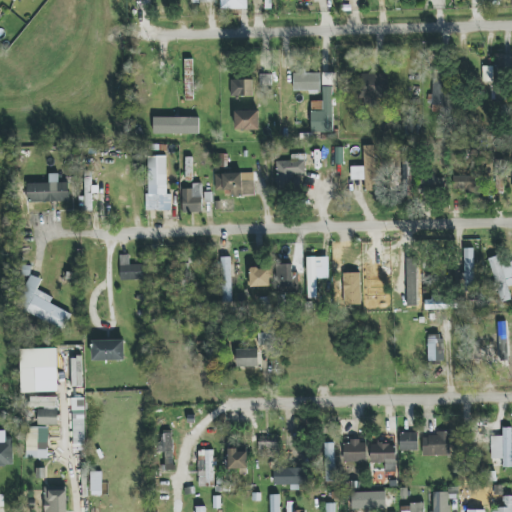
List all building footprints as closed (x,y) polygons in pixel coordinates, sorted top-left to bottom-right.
[(248,9),(248,0),(221,0),(222,9),(248,9)] [(511,73),(511,55),(495,55),(495,73),(511,73)] [(194,100),(193,59),(184,60),(185,100),(194,100)] [(493,67),(482,66),(482,81),(493,82),(493,67)] [(432,105),(445,105),(445,70),(433,70),(432,105)] [(294,91),(321,90),(321,73),(293,74),(294,91)] [(388,73),(360,74),(361,105),(376,105),(376,98),(388,98),(388,73)] [(260,85),(271,86),(272,75),(260,75),(260,85)] [(253,80),(231,79),(231,96),(253,96),(253,80)] [(312,133),(333,132),(333,87),(323,87),(323,112),(311,112),(312,133)] [(235,111),(235,131),(259,130),(259,110),(235,111)] [(153,134),(199,135),(200,118),(154,117),(153,134)] [(365,180),(365,192),(375,191),(374,145),(363,146),(364,167),(351,167),(351,180),(365,180)] [(278,187),(300,186),(299,178),(306,178),(305,154),(291,155),(292,161),(276,161),(278,187)] [(166,156),(148,156),(149,186),(167,186),(166,156)] [(255,194),(254,173),(215,174),(215,195),(255,194)] [(27,184),(27,203),(69,202),(68,182),(58,183),(58,174),(49,174),(49,183),(27,184)] [(444,176),(420,177),(421,191),(444,191),(444,176)] [(476,176),(453,176),(453,191),(479,192),(479,185),(476,185),(476,176)] [(182,189),(183,213),(203,213),(202,183),(193,184),(193,189),(182,189)] [(91,211),(92,186),(85,185),(85,197),(82,197),(81,211),(91,211)] [(172,195),(146,194),(146,210),(171,211),(172,195)] [(473,249),(464,249),(465,285),(474,285),(473,249)] [(500,303),(511,300),(508,286),(511,285),(511,276),(511,273),(511,261),(511,262),(509,253),(489,258),(500,303)] [(129,255),(120,255),(121,280),(144,280),(144,264),(130,265),(129,255)] [(222,304),(231,303),(230,257),(220,257),(222,304)] [(316,257),(307,258),(308,298),(317,298),(316,257)] [(417,258),(407,258),(408,306),(418,306),(417,258)] [(278,287),(293,287),(293,264),(277,265),(278,287)] [(270,286),(269,268),(250,269),(251,287),(270,286)] [(72,313),(50,304),(53,297),(37,291),(42,280),(31,275),(17,310),(65,329),(72,313)] [(426,309),(457,308),(457,297),(426,298),(426,309)] [(428,361),(444,361),(443,334),(428,335),(428,361)] [(124,340),(92,341),(93,361),(125,361),(124,340)] [(508,345),(481,345),(481,362),(508,362),(508,345)] [(20,349),(21,369),(57,368),(56,348),(20,349)] [(237,367),(259,367),(259,349),(237,349),(237,367)] [(82,387),(83,357),(72,357),(72,387),(82,387)] [(40,382),(41,392),(30,392),(30,408),(57,408),(56,382),(40,382)] [(73,423),(85,423),(84,398),(72,399),(73,423)] [(37,425),(58,426),(58,410),(38,409),(37,425)] [(48,427),(27,427),(26,458),(48,458),(48,427)] [(503,458),(503,467),(511,467),(511,449),(511,428),(502,428),(503,436),(491,436),(492,459),(503,458)] [(165,452),(166,471),(175,470),(174,441),(172,441),(172,433),(157,434),(157,453),(165,452)] [(418,451),(418,433),(401,433),(400,451),(418,451)] [(423,456),(451,456),(450,434),(423,435),(423,456)] [(0,468),(13,468),(13,437),(5,437),(5,443),(0,442),(0,468)] [(278,452),(278,438),(259,439),(260,452),(278,452)] [(367,462),(366,441),(344,442),(344,462),(367,462)] [(333,443),(324,443),(326,482),(335,481),(333,443)] [(385,470),(395,470),(396,444),(372,444),(371,463),(385,464),(385,470)] [(199,487),(214,487),(214,466),(215,466),(215,450),(198,450),(199,487)] [(247,450),(228,451),(229,469),(240,469),(240,473),(248,473),(247,450)] [(273,469),(274,485),(307,484),(307,468),(273,469)] [(67,511),(67,488),(44,488),(44,511),(67,511)] [(386,509),(386,492),(352,493),(352,510),(386,509)] [(449,511),(449,492),(433,492),(434,511),(431,511),(430,511),(449,511)] [(463,506),(494,505),(494,511),(511,511),(511,494),(462,496),(463,506)] [(279,511),(279,495),(270,495),(270,511),(279,511)] [(335,511),(335,503),(326,503),(325,511),(335,511)]
